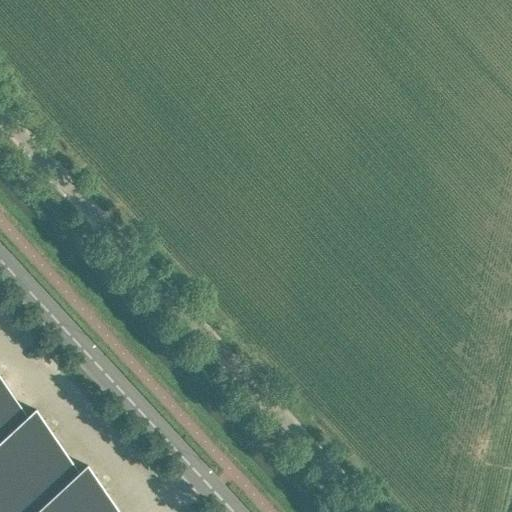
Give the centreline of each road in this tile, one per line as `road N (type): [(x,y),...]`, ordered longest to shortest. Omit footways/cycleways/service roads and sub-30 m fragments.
road 1 (unclassified): [(365,511),(0,112)]
road 2 (unclassified): [(0,258),(232,511)]
